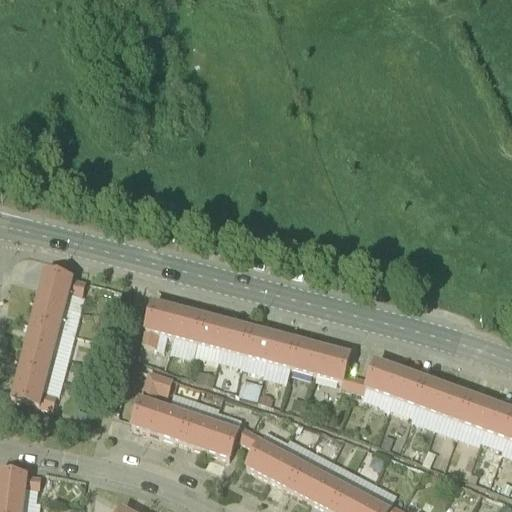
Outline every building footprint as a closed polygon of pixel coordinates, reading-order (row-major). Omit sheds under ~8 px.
[(38,303),(67,311),(70,299),(81,302),(85,288),(44,278),(38,303)] [(31,329),(60,337),(67,311),(38,303),(31,329)] [(159,342),(168,344),(176,315),(151,309),(141,350),(156,354),(159,342)] [(168,344),(193,351),(201,321),(176,315),(168,344)] [(193,351),(218,357),(226,328),(201,321),(193,351)] [(218,357),(243,363),(251,334),(226,328),(218,357)] [(24,354),(54,362),(60,337),(31,329),(24,354)] [(243,363),(267,370),(275,341),(251,334),(243,363)] [(267,370),(292,376),(300,347),(275,341),(267,370)] [(292,376),(317,383),(325,354),(300,347),(292,376)] [(18,380),(47,388),(54,362),(24,354),(18,380)] [(353,397),(356,383),(344,380),(349,360),(325,354),(317,383),(342,389),(341,394),(353,397)] [(366,395),(388,403),(399,375),(375,366),(368,386),(356,383),(353,397),(356,398),(354,405),(361,407),(363,399),(364,400),(366,395)] [(388,403),(412,412),(422,383),(399,375),(388,403)] [(156,442),(166,412),(155,409),(157,400),(168,403),(174,385),(149,376),(139,404),(142,405),(132,434),(156,442)] [(47,388),(18,380),(11,405),(52,416),(56,401),(44,398),(47,388)] [(412,412),(435,420),(446,392),(422,383),(412,412)] [(435,420),(458,429),(469,400),(446,392),(435,420)] [(458,429),(482,437),(492,409),(469,400),(458,429)] [(482,437),(505,446),(511,427),(511,415),(492,409),(482,437)] [(156,442),(181,450),(191,420),(166,412),(156,442)] [(236,446),(246,452),(252,438),(263,416),(251,412),(244,433),(240,431),(238,436),(215,429),(205,458),(230,466),(236,446)] [(74,426),(85,429),(88,417),(77,414),(74,426)] [(181,450),(205,458),(215,429),(191,420),(181,450)] [(268,487),(283,459),(260,448),(263,443),(252,438),(246,452),(256,457),(246,475),(268,487)] [(268,487),(290,498),(304,471),(283,459),(268,487)] [(290,498),(311,509),(326,482),(304,471),(290,498)] [(0,502),(25,505),(27,494),(39,496),(40,483),(0,478),(0,502)] [(311,509),(316,511),(337,511),(348,493),(326,482),(311,509)] [(337,511),(365,511),(369,505),(348,493),(337,511)] [(0,511),(24,511),(25,505),(0,502),(0,511)]
